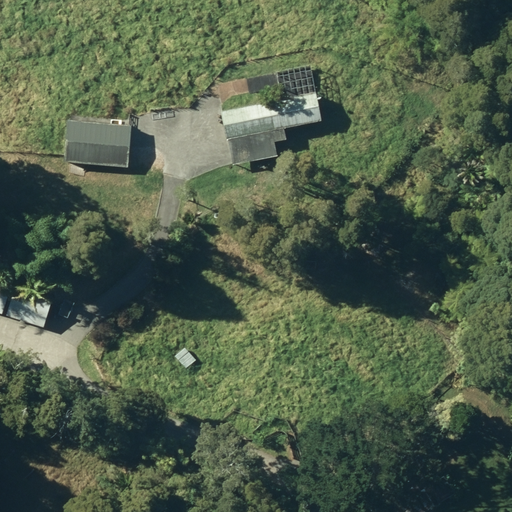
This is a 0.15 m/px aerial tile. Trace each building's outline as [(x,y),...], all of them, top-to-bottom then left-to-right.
[(222,111),(233,165),(279,156),(276,141),(287,139),(284,128),(321,121),(310,63),(276,69),(282,100),(222,111)] [(65,162),(129,167),(132,127),(69,121),(65,162)] [(51,305),(0,286),(0,313),(42,329),(51,305)] [(96,327),(82,311),(55,335),(69,350),(96,327)] [(395,497),(404,511),(427,511),(455,494),(444,477),(421,492),(417,483),(395,497)]
